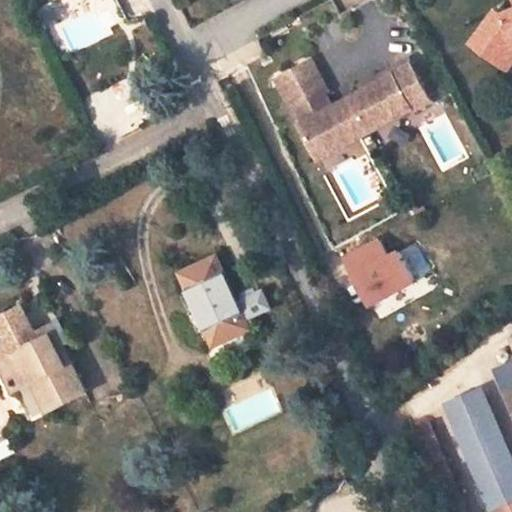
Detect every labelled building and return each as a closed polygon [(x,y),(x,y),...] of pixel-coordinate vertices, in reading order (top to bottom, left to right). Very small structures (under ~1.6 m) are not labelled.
[(493,9),(468,42),(498,64),(511,45),(511,42),(510,39),(511,37),(511,8),(499,14),(493,9)] [(511,42),(511,45),(498,64),(504,69),(511,58),(511,37),(510,39),(511,42)] [(308,58),(273,77),(316,157),(409,107),(410,110),(429,100),(406,58),(387,67),(389,72),(332,103),(318,111),(310,96),(325,88),(308,58)] [(325,88),(310,96),(318,111),(332,103),(325,88)] [(397,244),(385,249),(378,234),(339,251),(362,304),(413,282),(397,244)] [(238,302),(219,257),(183,274),(192,293),(180,298),(212,369),(260,350),(251,328),(257,326),(245,299),(238,302)] [(73,359),(67,347),(74,344),(63,322),(37,335),(20,311),(0,321),(0,361),(12,387),(37,376),(40,383),(36,385),(50,414),(90,395),(73,359)] [(470,511),(428,417),(412,424),(449,511),(470,511)] [(511,464),(493,427),(456,445),(484,500),(511,485),(511,464)] [(511,511),(511,499),(488,510),(489,511),(511,511)]
